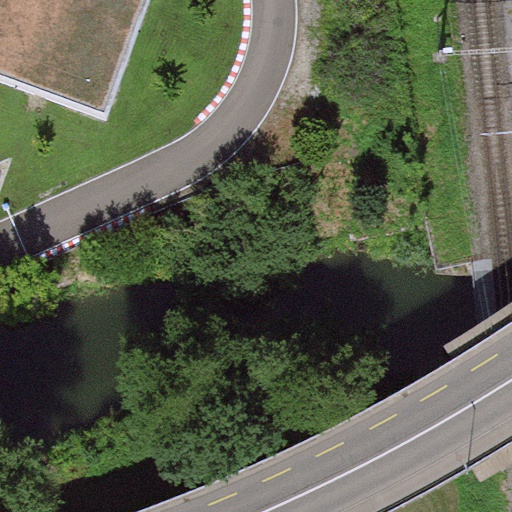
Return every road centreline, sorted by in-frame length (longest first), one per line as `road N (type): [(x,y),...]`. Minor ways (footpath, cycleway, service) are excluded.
road 1 (unknown): [(270,0),(260,68),(209,131),(116,191),(0,241)]
road 2 (secondary): [(272,511),(511,382)]
